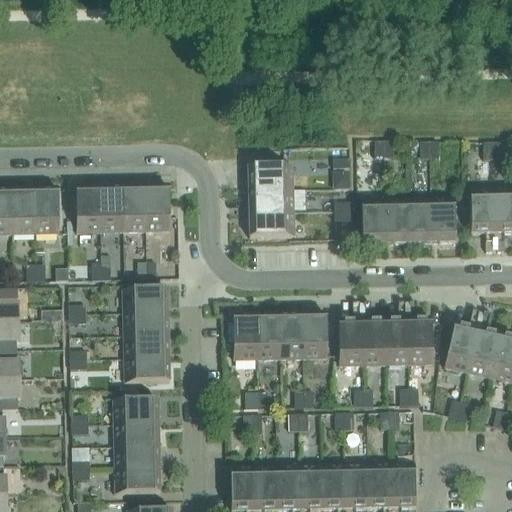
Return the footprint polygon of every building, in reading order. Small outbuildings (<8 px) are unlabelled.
[(392,162),(392,145),(392,144),(383,145),(383,162),(392,162)] [(383,145),(377,145),(373,145),(374,162),(383,162),(383,145)] [(428,162),(428,145),(419,145),(419,162),(428,162)] [(438,162),(437,145),(428,145),(428,162),(438,162)] [(482,163),(491,163),(491,146),(482,146),(482,163)] [(501,146),(491,146),(491,163),(501,163),(501,146)] [(349,162),(332,162),(332,172),(349,171),(349,162)] [(247,170),(247,194),(292,193),(291,169),(247,170)] [(144,190),(121,191),(122,235),(145,235),(144,190)] [(168,190),(144,190),(145,235),(169,234),(168,190)] [(76,236),(99,236),(98,191),(75,192),(76,236)] [(121,191),(98,191),(99,236),(122,235),(121,191)] [(511,191),(492,192),(493,237),(511,236),(511,191)] [(33,192),(10,193),(11,238),(34,237),(33,192)] [(57,192),(33,192),(34,237),(58,237),(57,192)] [(470,237),(493,237),(492,192),(469,193),(470,237)] [(10,193),(0,193),(0,237),(11,238),(10,193)] [(247,194),(248,217),(293,216),(292,193),(247,194)] [(429,201),(407,202),(407,247),(430,246),(429,201)] [(453,201),(429,201),(430,246),(454,246),(453,201)] [(407,202),(384,203),(385,247),(407,247),(407,202)] [(361,248),(385,247),(384,203),(360,203),(361,248)] [(333,206),(333,215),(350,215),(350,206),(333,206)] [(350,215),(333,215),(333,225),(350,224),(350,215)] [(293,216),(248,217),(248,241),(293,240),(293,216)] [(146,282),(146,265),(137,266),(137,283),(146,282)] [(155,265),(146,265),(146,282),(155,282),(155,265)] [(109,266),(100,267),(100,284),(110,283),(109,266)] [(100,284),(100,267),(91,267),(91,284),(100,284)] [(35,285),(35,268),(25,268),(26,285),(35,285)] [(44,268),(35,268),(35,285),(44,285),(44,268)] [(122,293),(122,317),(167,316),(166,292),(122,293)] [(0,295),(0,325),(17,325),(17,307),(15,307),(14,295),(0,295)] [(68,309),(68,318),(85,318),(85,308),(68,309)] [(476,327),(478,314),(472,312),(469,325),(476,327)] [(41,314),(41,324),(61,323),(61,313),(41,314)] [(487,329),(489,316),(483,315),(480,327),(487,329)] [(122,317),(122,340),(167,339),(167,316),(122,317)] [(301,317),(278,318),(279,362),(302,362),(301,317)] [(325,317),(301,317),(302,362),(326,361),(325,317)] [(68,318),(68,327),(85,327),(85,318),(68,318)] [(226,349),(232,349),(233,363),(256,363),(255,318),(231,319),(232,325),(226,325),(226,349)] [(278,318),(255,318),(256,363),(279,362),(278,318)] [(430,322),(407,323),(408,368),(431,367),(430,322)] [(384,323),(361,324),(362,369),(385,368),(384,323)] [(407,323),(384,323),(385,368),(408,368),(407,323)] [(338,369),(362,369),(361,324),(337,325),(338,369)] [(0,354),(16,354),(16,344),(18,343),(17,325),(0,325),(0,354)] [(466,376),(476,332),(453,327),(443,371),(466,376)] [(476,332),(466,376),(489,381),(499,338),(476,332)] [(511,340),(499,338),(489,381),(511,386),(511,382),(511,340)] [(122,340),(123,362),(168,361),(167,339),(122,340)] [(0,354),(0,383),(18,383),(18,364),(16,365),(16,354),(0,354)] [(69,354),(69,364),(86,363),(86,354),(69,354)] [(168,361),(123,362),(123,386),(168,385),(168,361)] [(69,364),(69,373),(86,373),(86,363),(69,364)] [(0,412),(1,412),(1,413),(17,413),(17,401),(19,401),(18,383),(0,383),(0,412)] [(408,409),(408,392),(399,392),(399,409),(408,409)] [(417,392),(408,392),(408,409),(417,409),(417,392)] [(363,410),(362,393),(353,393),(353,410),(363,410)] [(371,393),(362,393),(363,410),(372,410),(371,393)] [(139,394),(124,395),(124,404),(139,403),(139,394)] [(312,394),(303,395),(303,411),(312,411),(312,394)] [(266,395),(257,396),(258,412),(267,412),(266,395)] [(303,411),(303,395),(293,395),(294,412),(303,411)] [(248,396),(244,396),(244,413),(248,413),(258,412),(257,396),(248,396)] [(112,404),(113,428),(157,427),(157,403),(139,403),(124,404),(112,404)] [(447,420),(456,422),(460,406),(451,404),(447,420)] [(460,406),(456,422),(465,424),(469,408),(460,406)] [(491,430),(500,432),(504,416),(495,414),(491,430)] [(398,415),(388,416),(389,433),(398,432),(398,415)] [(352,416),(343,417),(343,434),(353,433),(352,416)] [(389,433),(388,416),(379,416),(379,433),(389,433)] [(511,417),(504,416),(500,432),(510,434),(511,423),(511,417)] [(306,417),(297,418),(297,435),(307,434),(306,417)] [(343,434),(343,417),(334,417),(334,434),(343,434)] [(260,418),(251,419),(252,436),(261,436),(260,418)] [(297,435),(297,418),(288,418),(288,435),(297,435)] [(70,419),(70,429),(87,428),(87,419),(70,419)] [(252,436),(251,419),(242,419),(242,436),(252,436)] [(113,428),(113,450),(158,449),(157,427),(113,428)] [(70,429),(70,438),(87,438),(87,428),(70,429)] [(113,450),(114,473),(158,472),(158,449),(113,450)] [(71,465),(71,474),(88,474),(88,465),(71,465)] [(413,466),(390,467),(391,511),(414,511),(413,466)] [(368,511),(367,467),(344,468),(345,511),(368,511)] [(390,467),(367,467),(368,511),(391,511),(390,467)] [(322,511),(321,468),(298,469),(299,511),(322,511)] [(345,511),(344,468),(321,468),(322,511),(345,511)] [(276,511),(275,469),(253,470),(253,511),(276,511)] [(299,511),(298,469),(275,469),(276,511),(299,511)] [(229,511),(253,511),(253,470),(229,470),(229,511)] [(158,472),(114,473),(114,497),(159,496),(158,472)] [(71,474),(72,483),(89,483),(88,474),(71,474)]
